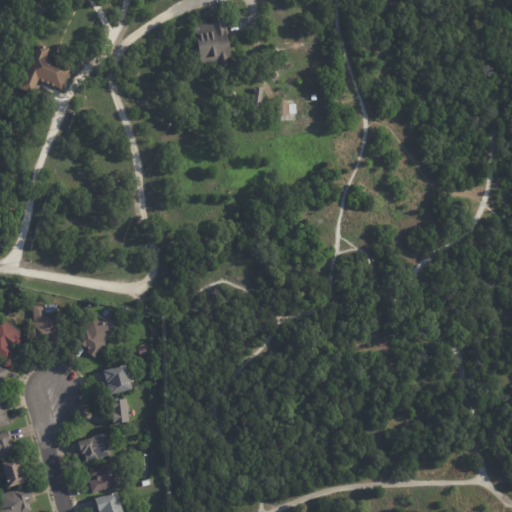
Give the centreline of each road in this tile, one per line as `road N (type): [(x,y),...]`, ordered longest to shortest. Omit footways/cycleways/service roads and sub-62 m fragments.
road 1 (residential): [(0,261),(137,294)]
road 2 (residential): [(67,511),(40,429),(50,394)]
